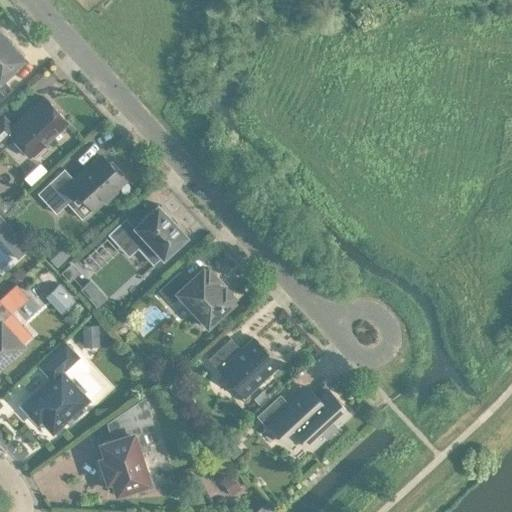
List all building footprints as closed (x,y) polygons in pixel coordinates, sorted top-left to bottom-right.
[(0,98),(10,90),(1,79),(23,59),(0,34),(0,98)] [(44,144),(67,122),(45,98),(33,109),(35,111),(24,120),(23,119),(13,128),(3,118),(0,120),(0,149),(12,139),(29,158),(32,155),(34,157),(45,146),(44,144)] [(101,156),(74,181),(64,169),(37,194),(55,214),(75,196),(81,196),(92,209),(103,199),(107,201),(115,194),(114,189),(123,181),(117,174),(118,170),(111,162),(107,163),(101,156)] [(158,206),(159,206),(157,205),(156,206),(133,227),(125,218),(107,235),(116,244),(126,236),(152,265),(161,257),(162,258),(164,257),(163,257),(184,237),(185,238),(186,236),(185,235),(158,206)] [(70,264),(61,273),(69,282),(79,273),(70,264)] [(234,297),(232,296),(224,287),(220,290),(213,282),(217,279),(207,269),(204,272),(202,270),(188,283),(179,273),(160,291),(171,303),(180,295),(195,311),(191,315),(202,327),(206,323),(207,324),(231,302),(230,300),(234,297)] [(91,280),(80,290),(96,307),(107,298),(91,280)] [(15,285),(2,298),(14,310),(27,298),(15,285)] [(0,303),(0,364),(21,345),(1,323),(10,314),(0,303)] [(98,326),(83,327),(83,348),(99,347),(98,326)] [(219,370),(239,392),(250,381),(254,381),(258,385),(278,366),(252,338),(242,348),(238,347),(230,339),(208,359),(218,371),(219,370)] [(65,344),(40,367),(51,379),(22,406),(38,423),(41,420),(52,432),(65,421),(68,424),(84,409),(81,406),(87,400),(81,394),(85,391),(73,378),(70,381),(61,372),(77,357),(65,344)] [(297,434),(311,449),(349,414),(340,404),(341,404),(337,400),(337,401),(328,391),(318,400),(317,399),(316,400),(317,401),(314,404),(303,392),(288,406),(279,396),(257,416),(267,427),(269,425),(286,444),(297,434)] [(263,392),(254,399),(261,407),(269,399),(263,392)] [(147,450),(139,426),(151,422),(144,399),(127,410),(132,427),(122,430),(124,437),(101,445),(117,493),(134,487),(137,495),(154,490),(148,473),(144,474),(138,452),(147,450)] [(234,442),(225,451),(233,459),(242,450),(234,442)] [(232,476),(222,482),(230,495),(240,489),(232,476)]
